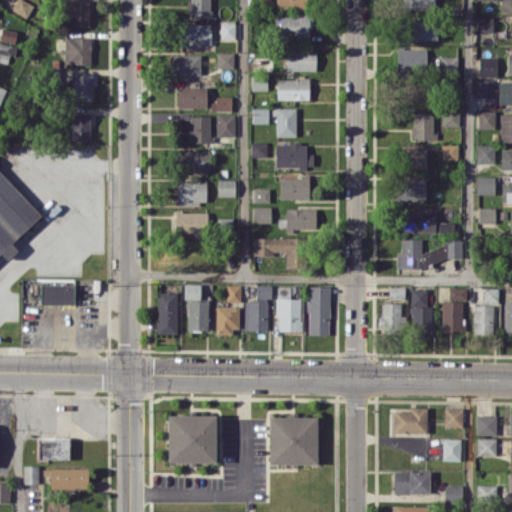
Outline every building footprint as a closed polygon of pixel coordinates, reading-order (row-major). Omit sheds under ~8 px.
[(17,0),(12,10),(26,17),(33,5),(24,0),(17,0)] [(90,26),(88,0),(67,0),(68,26),(90,26)] [(188,0),(189,17),(210,16),(210,0),(188,0)] [(275,0),(276,8),(307,8),(306,0),(275,0)] [(405,0),(405,9),(435,8),(434,0),(405,0)] [(280,36),(309,36),(308,15),(279,16),(280,36)] [(476,31),(492,31),(492,16),(476,16),(476,31)] [(437,40),(438,20),(415,20),(415,27),(409,27),(409,39),(437,40)] [(211,44),(210,22),(178,23),(179,45),(211,44)] [(235,22),(220,22),(220,38),(235,38),(235,22)] [(0,37),(14,42),(17,31),(2,27),(0,34),(0,37)] [(90,64),(90,37),(64,36),(63,63),(90,64)] [(0,52),(9,55),(11,45),(0,42),(0,52)] [(426,48),(396,48),(397,71),(426,70),(426,48)] [(315,50),(286,50),(287,70),(316,70),(315,50)] [(233,52),(216,52),(217,68),(233,67),(233,52)] [(201,54),(169,54),(168,78),(176,78),(176,74),(200,75),(201,54)] [(273,71),(273,55),(251,55),(251,71),(273,71)] [(458,56),(439,56),(439,74),(457,74),(458,56)] [(497,76),(497,56),(479,56),(479,76),(497,76)] [(92,100),(91,72),(70,73),(71,100),(92,100)] [(251,89),(267,90),(267,74),(252,73),(251,89)] [(276,78),(277,99),(309,99),(309,78),(276,78)] [(493,96),(493,79),(475,79),(475,96),(493,96)] [(511,81),(498,81),(498,103),(511,103),(511,81)] [(206,87),(177,87),(177,107),(206,107),(206,87)] [(231,110),(231,97),(210,97),(210,110),(231,110)] [(268,123),(268,107),(252,107),(252,122),(268,123)] [(296,135),(295,107),(274,108),(275,136),(296,135)] [(442,125),(459,125),(459,110),(442,109),(442,125)] [(495,110),(478,110),(478,128),(495,128),(495,110)] [(434,112),(412,112),(412,140),(434,139),(434,112)] [(499,141),(511,141),(511,112),(500,113),(499,141)] [(90,114),(72,113),(71,140),(90,140),(90,114)] [(234,114),(216,113),(216,135),(234,136),(234,114)] [(210,115),(188,116),(189,142),(210,142),(210,115)] [(266,141),(251,142),(251,157),(267,156),(266,141)] [(275,143),(275,166),(312,167),(312,154),(306,153),(306,143),(275,143)] [(441,159),(457,159),(457,144),(441,144),(441,159)] [(494,163),(494,144),(476,144),(475,162),(494,163)] [(427,168),(427,148),(399,148),(399,168),(427,168)] [(501,168),(511,168),(511,148),(501,148),(501,168)] [(210,170),(210,150),(178,150),(178,171),(210,170)] [(0,251),(40,214),(0,170),(0,251)] [(476,194),(494,194),(495,176),(476,176),(476,194)] [(279,198),(309,198),(309,177),(279,177),(279,198)] [(217,196),(235,196),(234,179),(217,179),(217,196)] [(426,200),(425,179),(397,179),(397,200),(426,200)] [(206,180),(177,181),(177,204),(206,204),(206,180)] [(501,201),(511,201),(511,181),(502,181),(501,201)] [(269,201),(269,188),(252,188),(252,201),(269,201)] [(271,222),(271,206),(253,206),(253,222),(271,222)] [(315,208),(286,208),(286,230),(316,230),(315,208)] [(435,231),(435,210),(403,211),(403,232),(435,231)] [(175,211),(175,232),(206,233),(207,211),(175,211)] [(452,221),(438,222),(438,232),(453,232),(452,221)] [(286,266),(302,266),(301,237),(252,237),(253,253),(285,253),(286,266)] [(396,263),(461,263),(461,239),(446,239),(446,248),(422,247),(422,239),(401,239),(401,252),(396,252),(396,263)] [(40,303),(73,304),(73,284),(40,283),(40,303)] [(188,330),(208,330),(208,300),(200,300),(200,283),(183,284),(184,299),(187,298),(188,330)] [(227,301),(240,301),(240,285),(227,284),(227,301)] [(271,284),(256,284),(255,297),(271,297),(271,284)] [(307,334),(328,334),(330,285),(308,285),(307,334)] [(277,286),(276,330),(303,330),(303,298),(295,297),(295,286),(277,286)] [(405,286),(389,286),(388,298),(404,298),(405,286)] [(466,287),(449,287),(449,300),(442,300),(441,331),(462,332),(463,299),(466,299),(466,287)] [(498,288),(482,287),(481,302),(498,303),(498,288)] [(431,336),(432,306),(427,306),(427,288),(411,288),(410,335),(431,336)] [(177,291),(158,291),(157,333),(176,333),(177,291)] [(267,330),(267,300),(244,301),(245,330),(267,330)] [(511,300),(504,301),(503,331),(511,331),(511,300)] [(400,302),(379,302),(380,327),(401,326),(400,302)] [(492,304),(472,304),(472,332),(493,331),(492,304)] [(239,331),(238,306),(215,306),(215,332),(239,331)] [(426,432),(427,407),(409,407),(409,411),(394,410),(394,432),(426,432)] [(462,408),(444,408),(444,426),(462,426),(462,408)] [(167,462),(215,462),(215,414),(167,415),(167,462)] [(496,434),(496,415),(476,415),(476,434),(496,434)] [(268,417),(269,464),(317,463),(316,416),(268,417)] [(36,458),(68,459),(68,436),(37,436),(36,458)] [(495,455),(496,437),(476,437),(476,455),(495,455)] [(460,438),(442,438),(442,460),(460,460),(460,438)] [(38,482),(38,464),(22,465),(23,483),(38,482)] [(87,467),(50,468),(50,488),(88,487),(87,467)] [(428,493),(429,470),(393,470),(393,492),(428,493)] [(0,501),(9,501),(9,481),(0,481),(0,501)] [(496,496),(496,484),(476,484),(476,496),(496,496)] [(461,502),(461,485),(444,485),(443,501),(461,502)]
